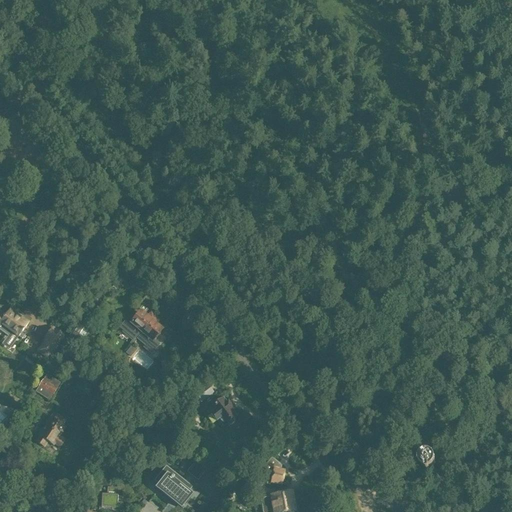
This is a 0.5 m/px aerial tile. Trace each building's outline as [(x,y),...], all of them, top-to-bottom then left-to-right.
[(0,329),(9,336),(12,332),(19,337),(19,336),(22,339),(26,333),(23,331),(30,320),(23,315),(22,317),(10,309),(6,315),(0,311),(0,329)] [(143,331),(155,317),(151,314),(148,317),(147,316),(146,317),(141,313),(139,315),(137,314),(133,319),(134,320),(132,323),(128,319),(121,328),(135,339),(142,331),(143,331)] [(86,334),(95,320),(86,314),(79,324),(78,323),(73,331),(74,332),(69,339),(74,342),(73,343),(77,345),(77,344),(86,344),(86,334)] [(156,339),(162,331),(155,326),(157,324),(155,323),(158,320),(155,317),(143,331),(137,338),(146,345),(144,348),(151,354),(159,344),(153,339),(154,338),(156,339)] [(45,339),(37,351),(48,359),(65,337),(52,327),(44,338),(45,339)] [(171,371),(170,361),(162,362),(163,372),(171,371)] [(120,366),(115,372),(121,376),(127,367),(122,363),(120,366)] [(36,392),(49,401),(61,383),(47,374),(36,392)] [(195,393),(201,401),(213,392),(207,384),(195,393)] [(235,416),(231,410),(232,408),(228,402),(226,403),(223,399),(211,408),(210,407),(208,409),(211,413),(213,411),(223,425),(225,423),(227,425),(230,425),(232,424),(234,421),(234,419),(233,417),(235,416)] [(7,417),(11,419),(16,412),(13,408),(7,417)] [(50,417),(38,436),(39,436),(36,442),(44,447),(48,441),(54,445),(55,444),(60,448),(64,441),(59,437),(65,427),(63,426),(66,420),(57,414),(53,420),(50,417)] [(425,469),(426,469),(426,471),(426,472),(427,472),(428,472),(429,472),(430,472),(430,471),(430,469),(431,469),(432,468),(433,468),(434,467),(435,465),(435,464),(436,463),(436,462),(436,461),(436,460),(435,458),(434,457),(433,456),(433,455),(432,455),(431,454),(430,454),(429,454),(427,453),(427,454),(425,454),(423,455),(422,456),(421,457),(420,458),(420,459),(420,460),(420,461),(420,462),(420,463),(420,464),(420,465),(421,466),(422,467),(423,468),(424,469),(425,469)] [(271,482),(282,484),(285,470),(280,470),(281,466),(272,458),(264,467),(273,474),(271,482)] [(206,470),(195,461),(186,472),(198,481),(206,470)] [(193,486),(167,464),(154,480),(158,483),(155,486),(182,508),(194,492),(190,489),(193,486)] [(108,488),(107,495),(102,495),(102,507),(112,507),(112,511),(123,511),(123,503),(118,503),(118,489),(108,488)] [(272,497),(260,499),(262,511),(291,511),(294,511),(294,510),(296,510),(298,509),(297,502),(294,501),(292,502),(290,493),(272,497)]
